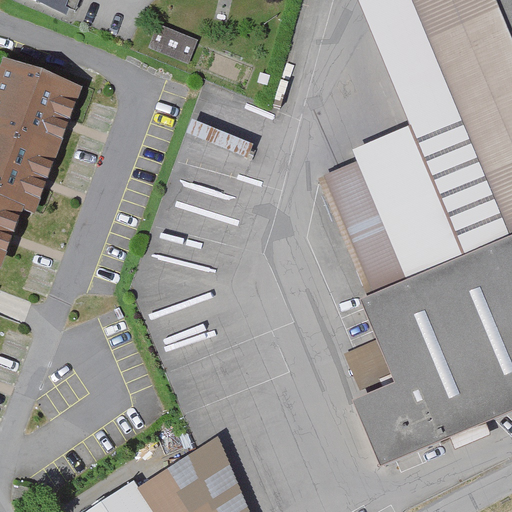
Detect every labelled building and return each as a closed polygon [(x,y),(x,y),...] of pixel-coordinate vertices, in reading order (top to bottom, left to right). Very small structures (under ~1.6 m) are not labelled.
[(33,0),(61,11),(65,0),(33,0)] [(511,0),(384,0),(362,10),(419,148),(331,185),(379,299),(365,305),(399,387),(357,405),(381,465),(511,410),(511,0)] [(190,62),(199,39),(161,25),(152,47),(190,62)] [(75,107),(72,100),(75,92),(7,67),(0,84),(0,131),(52,152),(55,144),(62,142),(75,107)] [(49,160),(52,152),(0,131),(0,198),(31,210),(33,204),(40,201),(53,166),(49,160)] [(0,257),(7,256),(19,222),(15,215),(18,208),(30,212),(31,210),(0,198),(0,257)] [(245,511),(215,441),(138,492),(133,484),(91,511),(245,511)]
